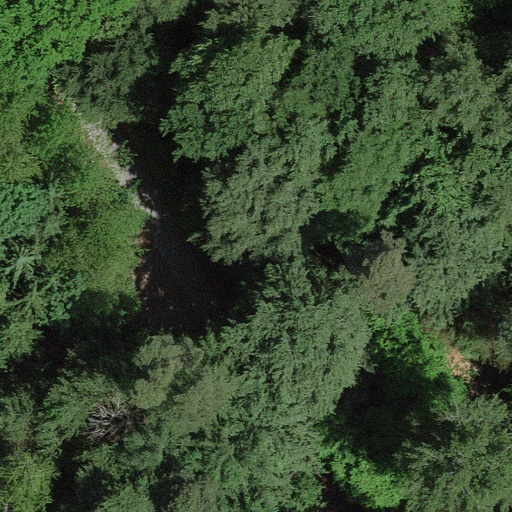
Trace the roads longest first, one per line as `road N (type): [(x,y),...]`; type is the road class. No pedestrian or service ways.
road 1 (residential): [(0,11),(318,511)]
road 2 (track): [(0,415),(31,376),(179,295)]
